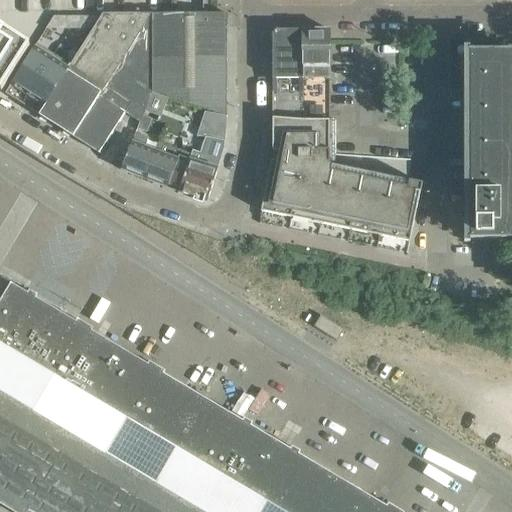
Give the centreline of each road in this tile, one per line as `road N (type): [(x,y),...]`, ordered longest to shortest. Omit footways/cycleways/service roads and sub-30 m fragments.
road 1 (tertiary): [(511,490),(0,162)]
road 2 (residential): [(223,214),(203,216),(129,193),(0,113)]
road 3 (residential): [(223,214),(248,149),(249,13)]
road 4 (residential): [(511,14),(366,13)]
